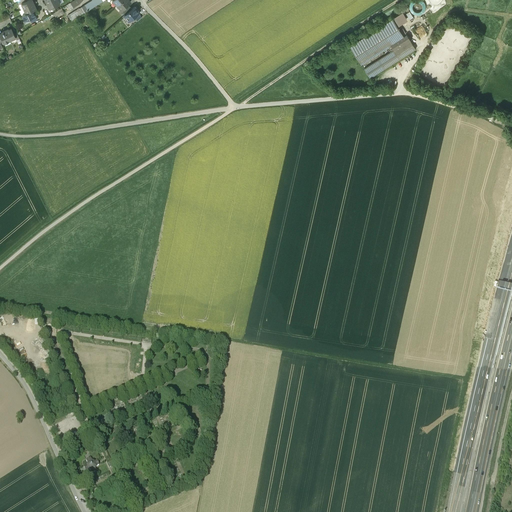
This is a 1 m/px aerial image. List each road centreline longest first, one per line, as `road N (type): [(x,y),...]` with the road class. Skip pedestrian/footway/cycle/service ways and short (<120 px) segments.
road 1 (track): [(0,133),(47,135),(399,93),(511,124)]
road 2 (track): [(0,305),(459,376)]
road 3 (track): [(232,107),(59,219),(0,267)]
road 4 (motorway): [(511,275),(456,511)]
road 5 (track): [(400,0),(232,107)]
road 6 (motorway): [(471,511),(511,334)]
road 7 (residential): [(71,487),(32,399),(0,354)]
road 8 (track): [(232,107),(150,12)]
